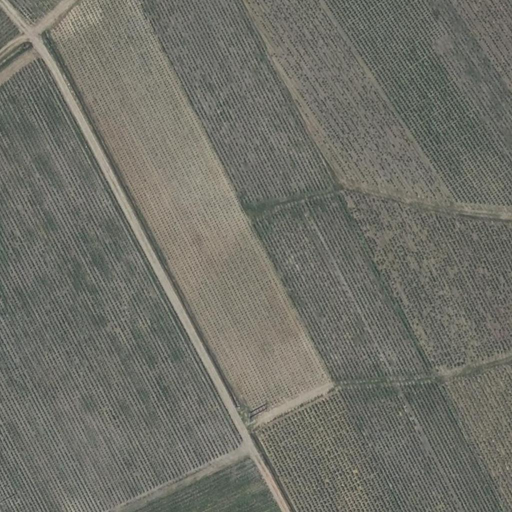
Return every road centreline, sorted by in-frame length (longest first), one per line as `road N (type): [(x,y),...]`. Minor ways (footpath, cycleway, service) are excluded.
road 1 (track): [(283,511),(30,36)]
road 2 (track): [(250,447),(117,511)]
